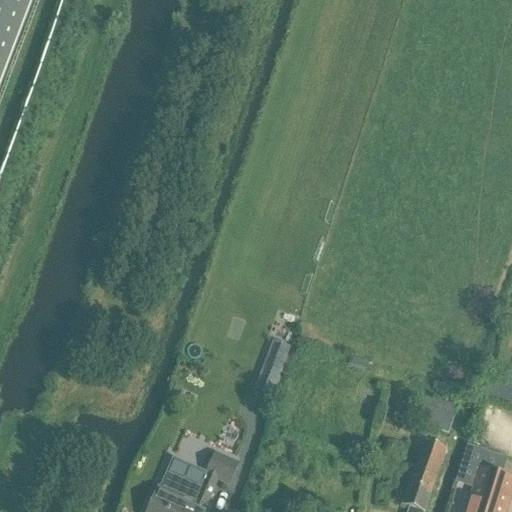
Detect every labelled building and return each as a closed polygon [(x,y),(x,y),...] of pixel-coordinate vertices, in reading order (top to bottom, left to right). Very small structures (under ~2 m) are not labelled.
[(271,399),(291,349),(284,346),(273,342),(253,392),(266,397),(271,399)] [(368,364),(350,358),(347,369),(366,374),(368,364)] [(511,374),(511,370),(497,367),(488,405),(511,411),(511,383),(510,383),(511,374)] [(439,404),(419,397),(410,423),(448,436),(459,405),(441,399),(439,404)] [(409,466),(415,468),(412,477),(435,485),(446,453),(445,452),(447,447),(436,443),(434,448),(424,444),(419,456),(413,454),(409,466)] [(160,489),(159,488),(148,511),(208,511),(204,510),(217,481),(228,486),(238,465),(215,454),(204,477),(205,478),(193,503),(186,500),(192,487),(166,475),(160,489)] [(505,511),(511,492),(511,480),(479,470),(465,511),(505,511)] [(401,508),(408,511),(407,511),(425,511),(435,485),(412,477),(401,508)]
